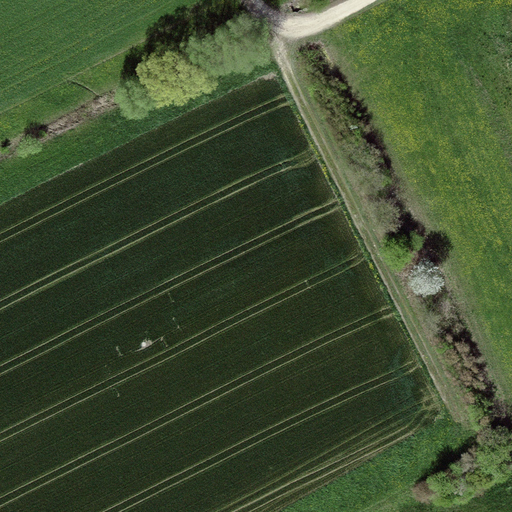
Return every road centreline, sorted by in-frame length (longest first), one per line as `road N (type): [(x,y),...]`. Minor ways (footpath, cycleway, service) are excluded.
road 1 (track): [(267,17),(451,409)]
road 2 (track): [(255,0),(292,31),(370,0)]
